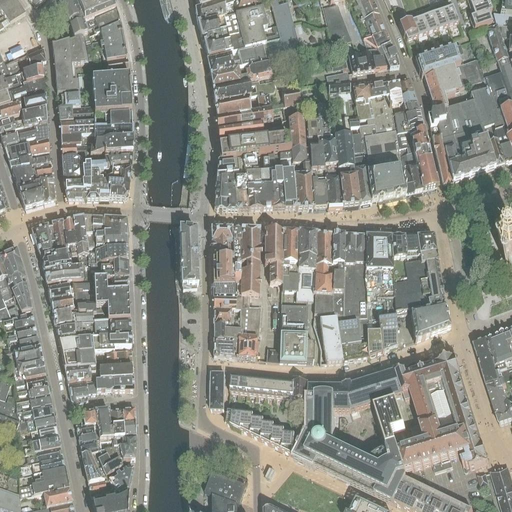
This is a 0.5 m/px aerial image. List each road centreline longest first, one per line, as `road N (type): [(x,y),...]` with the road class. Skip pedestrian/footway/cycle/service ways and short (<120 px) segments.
road 1 (residential): [(463,341),(351,376),(206,368)]
road 2 (residential): [(438,213),(342,225),(201,221)]
road 3 (residential): [(180,0),(201,98),(201,221)]
road 4 (residential): [(122,0),(140,112),(135,214)]
road 5 (residential): [(33,17),(46,53),(61,213)]
road 6 (residential): [(62,413),(19,229)]
road 7 (residential): [(135,214),(140,399)]
road 8 (residential): [(206,368),(204,420),(255,454),(257,501)]
road 9 (residential): [(201,221),(206,368)]
road 10 (residential): [(438,213),(411,75)]
road 11 (residential): [(511,461),(487,427),(463,341)]
road 12 (residential): [(463,341),(438,213)]
